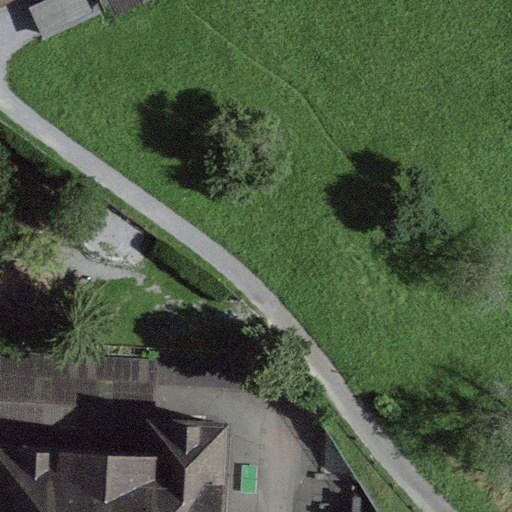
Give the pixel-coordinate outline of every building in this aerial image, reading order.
[(87,0),(35,0),(27,4),(42,37),(94,15),(87,0)] [(110,0),(116,11),(140,0),(110,0)] [(93,190),(63,230),(106,261),(132,268),(155,236),(93,190)] [(0,511),(224,511),(230,415),(154,412),(155,383),(157,353),(0,345),(0,511)] [(223,356),(157,353),(155,383),(301,390),(301,387),(293,376),(223,356)]
